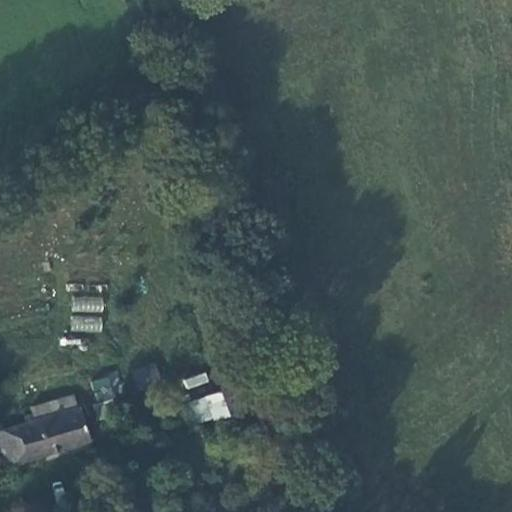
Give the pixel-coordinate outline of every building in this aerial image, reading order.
[(73,310),(102,311),(102,297),(73,296),(73,310)] [(73,319),(74,330),(99,328),(99,318),(73,319)] [(157,365),(133,369),(137,389),(160,385),(157,365)] [(237,385),(212,393),(218,414),(219,417),(244,409),(237,385)] [(112,392),(91,398),(97,416),(118,408),(112,392)] [(218,414),(212,393),(192,399),(199,420),(218,414)] [(31,418),(43,451),(90,435),(85,420),(97,416),(91,398),(31,418)] [(0,452),(5,464),(43,451),(31,418),(0,428),(0,452)] [(233,436),(212,440),(215,454),(236,449),(233,436)] [(204,438),(191,438),(189,446),(203,448),(204,438)]
